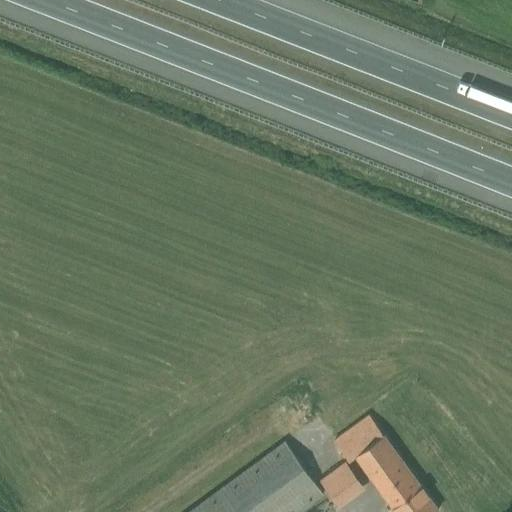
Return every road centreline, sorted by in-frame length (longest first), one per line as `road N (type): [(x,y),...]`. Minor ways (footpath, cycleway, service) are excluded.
road 1 (motorway): [(40,0),(511,183)]
road 2 (motorway): [(511,114),(217,0)]
